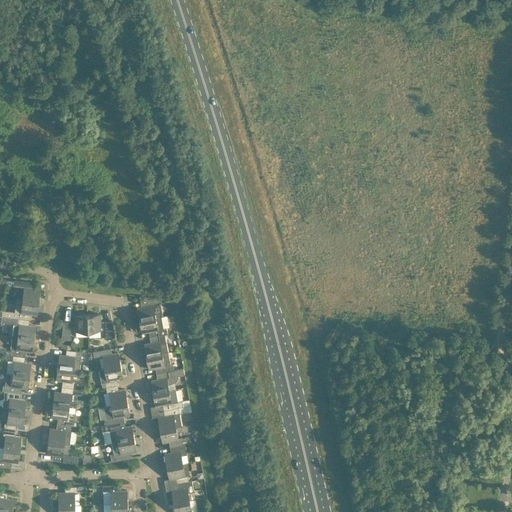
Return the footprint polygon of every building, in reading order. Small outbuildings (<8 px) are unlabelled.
[(38,302),(40,289),(33,288),(34,282),(14,280),(13,285),(24,287),(22,300),(38,302)] [(153,303),(160,302),(160,298),(139,295),(139,296),(141,306),(137,307),(140,320),(156,317),(153,303)] [(6,310),(3,309),(2,316),(11,317),(29,319),(30,313),(36,314),(38,302),(22,300),(16,299),(14,311),(6,310)] [(88,330),(87,314),(74,314),(75,330),(88,330)] [(101,329),(100,314),(87,314),(88,330),(101,329)] [(164,328),(162,315),(140,320),(142,332),(148,331),(149,336),(165,334),(167,333),(166,327),(164,328)] [(33,338),(35,325),(29,325),(29,319),(17,318),(15,317),(12,336),(33,338)] [(70,321),(63,321),(61,339),(71,339),(70,321)] [(112,321),(105,321),(105,339),(115,339),(112,321)] [(150,342),(144,343),(147,356),(169,352),(165,334),(149,336),(150,342)] [(32,351),(33,338),(12,336),(10,348),(12,348),(11,350),(5,349),(5,354),(6,354),(25,356),(25,350),(32,351)] [(112,353),(111,348),(107,348),(101,349),(93,351),(94,357),(102,355),(105,368),(120,365),(118,352),(112,353)] [(79,370),(82,351),(78,350),(66,349),(65,355),(59,354),(58,367),(79,370)] [(174,364),(171,365),(169,352),(147,356),(149,369),(155,367),(156,373),(175,370),(175,369),(174,364)] [(24,362),(25,356),(6,354),(5,359),(12,360),(15,361),(13,373),(29,375),(30,362),(24,362)] [(122,377),(120,365),(105,368),(99,369),(102,387),(106,386),(106,387),(117,384),(116,379),(122,377)] [(78,376),(79,370),(58,367),(56,379),(62,380),(61,386),(73,387),(74,382),(71,381),(72,375),(78,376)] [(169,390),(167,382),(176,381),(179,377),(178,375),(184,374),(183,368),(175,369),(175,370),(156,373),(157,379),(151,380),(153,393),(169,390)] [(27,388),(29,375),(13,373),(6,372),(5,384),(3,384),(2,390),(4,391),(20,393),(21,387),(27,388)] [(118,390),(117,384),(106,387),(107,392),(109,392),(112,404),(127,401),(125,389),(118,390)] [(72,399),(73,393),(73,387),(61,386),(61,392),(55,391),(53,404),(68,406),(76,407),(76,400),(72,399)] [(176,389),(169,390),(153,393),(156,405),(162,404),(163,410),(179,407),(183,406),(182,400),(178,401),(176,389)] [(4,410),(8,410),(24,412),(26,399),(19,399),(20,393),(4,391),(4,410)] [(129,414),(127,401),(112,404),(104,406),(106,418),(105,418),(106,424),(124,421),(123,415),(129,414)] [(68,412),(68,406),(53,404),(51,416),(57,417),(57,423),(71,425),(73,425),(75,413),(68,412)] [(182,425),(179,407),(163,410),(164,415),(158,416),(160,429),(176,426),(182,425)] [(22,425),(24,412),(8,410),(7,423),(4,422),(3,428),(15,430),(16,424),(22,425)] [(125,426),(124,421),(106,424),(107,430),(112,430),(112,433),(110,434),(111,442),(134,438),(131,425),(125,426)] [(50,428),(48,441),(64,443),(69,443),(71,425),(57,423),(56,428),(50,428)] [(178,439),(176,426),(160,429),(163,442),(169,441),(170,446),(185,444),(190,443),(189,437),(178,439)] [(15,435),(15,430),(3,428),(3,434),(5,434),(4,447),(19,449),(21,436),(15,435)] [(136,451),(134,438),(111,442),(113,453),(110,454),(111,461),(131,457),(130,452),(136,451)] [(48,441),(47,453),(53,454),(52,460),(70,462),(77,463),(78,455),(68,454),(70,443),(69,443),(64,443),(48,441)] [(182,463),(181,455),(187,454),(185,444),(170,446),(171,452),(165,453),(167,466),(182,463)] [(4,447),(2,460),(0,459),(0,465),(11,467),(11,461),(18,462),(19,449),(4,447)] [(184,475),(182,463),(167,466),(169,478),(176,477),(177,483),(188,481),(187,475),(184,475)] [(189,499),(188,491),(194,490),(192,480),(188,481),(177,483),(178,488),(172,489),(174,502),(189,499)] [(120,484),(102,485),(102,491),(111,491),(111,503),(127,503),(126,490),(120,490),(120,484)] [(74,492),(77,492),(77,486),(65,486),(65,492),(58,492),(59,505),(74,504),(74,492)] [(7,498),(8,492),(0,491),(0,510),(11,511),(13,499),(7,498)] [(191,511),(189,499),(174,502),(175,511),(198,511),(199,511),(191,511)] [(127,511),(127,503),(111,503),(111,511),(127,511)]
